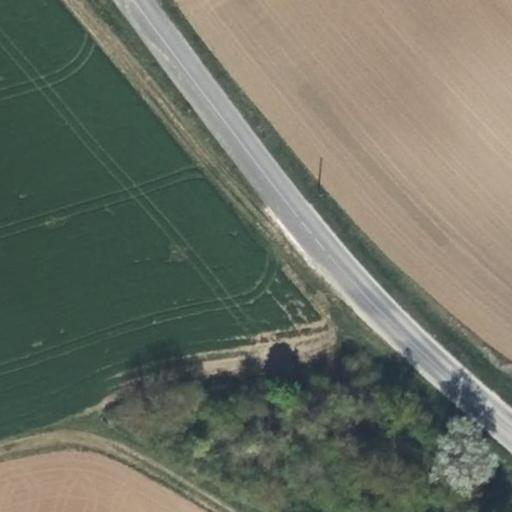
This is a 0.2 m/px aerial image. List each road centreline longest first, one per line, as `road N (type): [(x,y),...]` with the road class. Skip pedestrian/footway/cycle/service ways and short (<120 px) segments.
road 1 (tertiary): [(511,424),(375,296),(134,0)]
road 2 (track): [(327,240),(252,213),(72,0)]
road 3 (track): [(0,444),(73,432),(222,511)]
